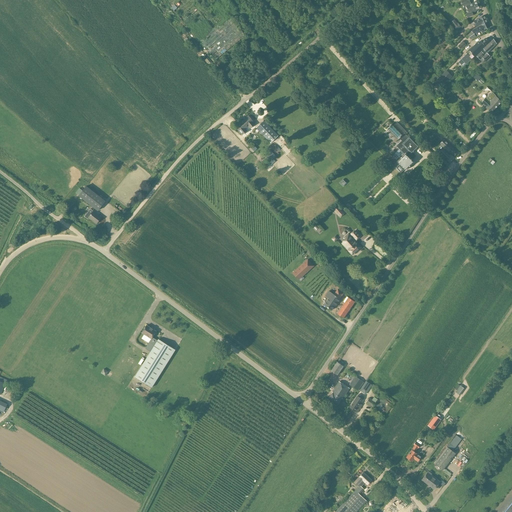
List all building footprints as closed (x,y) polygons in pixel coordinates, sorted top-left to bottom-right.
[(463,0),(461,1),(466,13),(468,18),(473,15),(472,12),(476,10),(480,8),(477,1),(470,4),(469,3),(470,3),(469,0),(463,0)] [(245,36),(229,15),(198,41),(215,60),(224,53),(245,36)] [(487,23),(484,16),(479,18),(479,19),(475,20),(474,22),(476,26),(478,26),(482,24),(482,25),(487,23)] [(489,27),(487,23),(482,25),(472,30),(471,31),(472,32),(468,35),(471,39),(475,36),(475,34),(481,31),(482,33),(485,31),(485,30),(489,27)] [(482,48),(490,42),(487,38),(482,42),(481,41),(478,43),(477,42),(470,50),(466,54),(467,54),(458,62),(463,67),(466,64),(472,59),(482,48)] [(487,53),(496,44),(493,39),(476,55),(480,60),(482,57),(485,61),(490,56),(487,53)] [(444,73),(436,80),(441,85),(448,78),(444,73)] [(482,102),(481,102),(486,107),(486,108),(491,113),(501,102),(492,92),(485,99),(484,99),(485,99),(482,102)] [(241,128),(238,130),(242,135),(244,133),(245,132),(247,131),(245,128),(247,126),(249,129),(255,124),(253,122),(248,116),(240,123),(241,124),(239,125),(241,127),(241,128)] [(264,121),(256,128),(260,132),(263,135),(266,139),(270,143),(278,136),(275,132),(264,121)] [(392,124),(387,129),(397,140),(399,138),(403,143),(402,144),(400,142),(396,146),(399,149),(395,153),(400,159),(397,162),(400,164),(396,168),(401,173),(404,170),(405,170),(409,167),(411,165),(414,162),(411,159),(410,158),(408,156),(411,154),(419,147),(409,137),(408,138),(404,133),(406,132),(397,122),(393,126),(392,124)] [(429,139),(425,135),(420,139),(425,144),(429,139)] [(454,157),(458,152),(446,141),(444,139),(440,144),(441,145),(454,157)] [(450,163),(454,157),(451,154),(450,155),(443,148),(439,153),(446,159),(445,161),(449,164),(450,163)] [(86,186),(79,196),(98,211),(106,201),(86,186)] [(101,217),(94,211),(90,209),(89,211),(85,216),(88,219),(89,218),(97,224),(101,217)] [(361,247),(355,241),(361,236),(356,230),(351,235),(349,233),(344,237),(346,240),(342,243),(352,255),(361,247)] [(293,273),(298,279),(310,269),(304,263),(293,273)] [(328,298),(324,305),(331,310),(335,306),(340,299),(340,298),(343,293),(338,289),(337,290),(334,295),(329,291),(325,296),(328,298)] [(343,318),(355,301),(348,297),(337,314),(343,318)] [(145,348),(151,352),(157,341),(152,337),(156,331),(147,325),(142,333),(151,339),(145,348)] [(151,352),(135,377),(152,387),(175,350),(158,339),(157,341),(151,352)] [(337,375),(343,366),(337,362),(331,371),(337,375)] [(355,376),(349,384),(358,391),(364,382),(360,380),(355,376)] [(342,399),(349,388),(340,382),(339,381),(337,385),(332,392),(333,392),(328,399),(337,405),(341,398),(342,399)] [(366,381),(360,390),(363,392),(369,383),(366,381)] [(460,396),(465,389),(460,386),(455,392),(460,396)] [(357,396),(349,407),(355,411),(356,411),(357,412),(360,407),(359,406),(363,400),(363,399),(364,397),(359,394),(358,396),(357,396)] [(389,405),(392,399),(385,395),(382,401),(389,405)] [(366,403),(372,407),(376,403),(370,398),(366,403)] [(428,425),(434,429),(441,420),(435,415),(428,425)] [(421,457),(417,454),(415,452),(418,448),(420,446),(415,442),(413,445),(415,446),(412,450),(406,457),(412,462),(414,459),(418,462),(421,457)] [(447,447),(434,464),(443,470),(456,453),(447,447)] [(359,486),(355,490),(343,503),(334,511),(355,511),(366,501),(359,494),(364,489),(361,487),(365,483),(367,485),(372,480),(363,472),(354,482),(358,486),(358,485),(359,486)] [(440,482),(431,475),(427,473),(422,480),(434,489),(440,482)] [(511,511),(511,493),(497,511),(511,511)]
